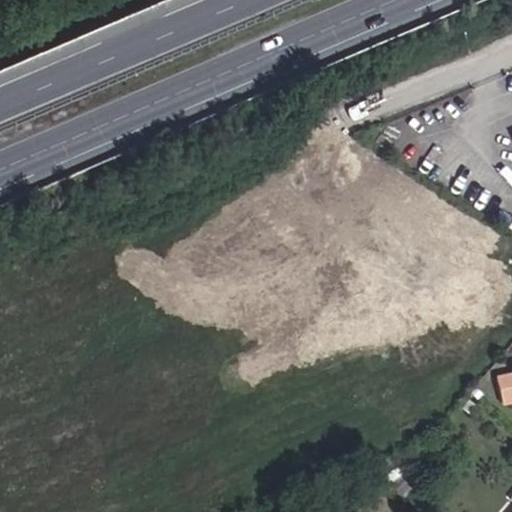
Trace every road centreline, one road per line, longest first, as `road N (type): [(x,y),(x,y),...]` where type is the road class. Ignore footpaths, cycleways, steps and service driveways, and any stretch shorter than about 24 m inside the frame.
road 1 (trunk): [(0,169),(396,0)]
road 2 (trunk): [(247,0),(0,105)]
road 3 (unknown): [(356,118),(488,63),(484,118)]
